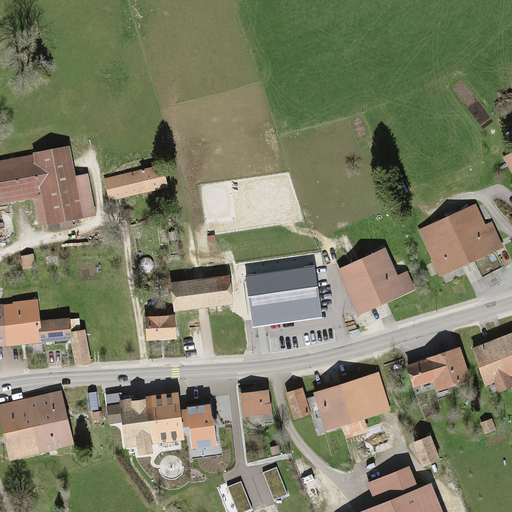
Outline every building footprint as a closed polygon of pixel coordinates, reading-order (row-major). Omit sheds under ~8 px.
[(69,150),(0,160),(0,198),(42,191),(48,229),(69,225),(68,217),(94,213),(87,175),(73,177),(69,150)] [(162,166),(105,178),(109,197),(166,186),(162,166)] [(474,204),(417,229),(437,275),(494,251),(474,204)] [(385,249),(337,268),(355,313),(412,290),(406,273),(396,277),(385,249)] [(313,270),(248,279),(254,325),(319,316),(313,270)] [(227,276),(170,283),(174,310),(230,303),(227,276)] [(38,301),(1,305),(6,346),(37,343),(35,327),(41,326),(40,320),(38,301)] [(174,315),(145,316),(146,340),(175,339),(174,315)] [(66,317),(40,320),(41,326),(35,327),(37,343),(70,339),(72,364),(89,362),(86,329),(68,331),(66,317)] [(511,332),(472,348),(486,385),(498,381),(501,388),(511,384),(508,376),(511,374),(511,332)] [(407,365),(413,386),(433,380),(435,388),(469,378),(459,348),(428,357),(429,359),(407,365)] [(377,374),(314,393),(325,428),(388,408),(377,374)] [(240,392),(242,413),(271,410),(268,389),(240,392)] [(301,389),(285,394),(293,416),(308,411),(301,389)] [(59,390),(0,404),(0,426),(8,458),(72,443),(59,390)] [(178,393),(119,400),(124,443),(136,441),(137,450),(151,448),(150,439),(181,435),(180,426),(190,424),(193,447),(215,444),(210,405),(186,408),(186,410),(180,411),(178,393)] [(101,411),(93,412),(94,421),(102,420),(101,411)] [(491,419),(481,423),(486,434),(496,430),(491,419)] [(430,436),(410,443),(418,465),(439,457),(430,436)] [(287,494),(276,467),(263,473),(274,499),(287,494)] [(373,506),(358,511),(439,511),(428,485),(415,487),(408,468),(367,484),(373,506)] [(241,511),(251,508),(240,482),(227,487),(237,511),(241,511)]
